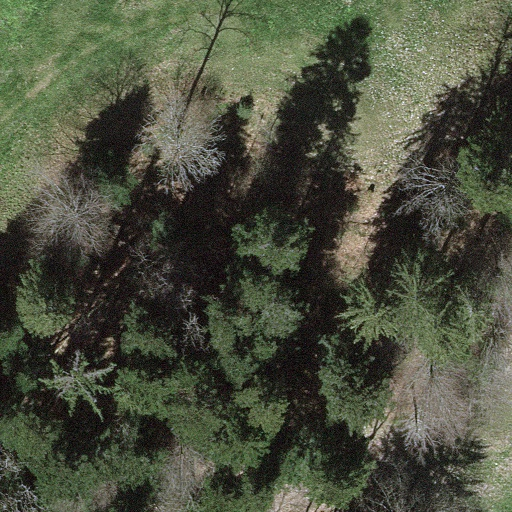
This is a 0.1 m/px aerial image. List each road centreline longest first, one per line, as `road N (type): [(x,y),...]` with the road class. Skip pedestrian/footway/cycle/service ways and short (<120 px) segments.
road 1 (track): [(511,357),(483,388),(373,454),(294,473),(225,511)]
road 2 (track): [(0,111),(92,39),(206,0)]
